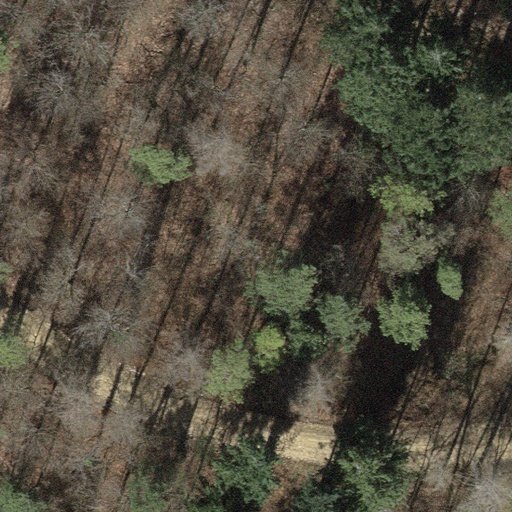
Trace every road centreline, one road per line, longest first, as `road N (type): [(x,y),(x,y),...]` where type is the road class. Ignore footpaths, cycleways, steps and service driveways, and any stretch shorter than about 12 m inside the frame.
road 1 (track): [(0,296),(146,407),(413,446),(511,437)]
road 2 (track): [(511,103),(449,51),(357,0)]
